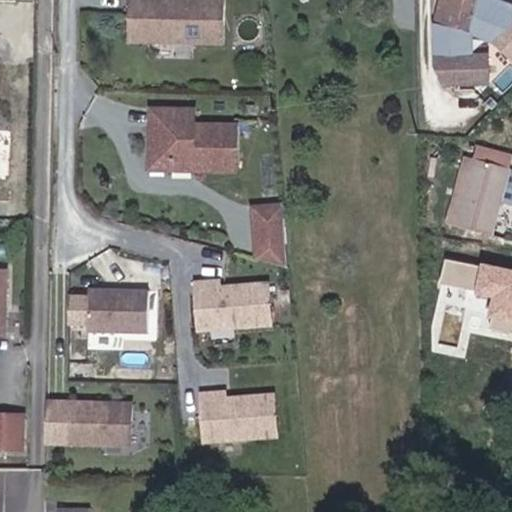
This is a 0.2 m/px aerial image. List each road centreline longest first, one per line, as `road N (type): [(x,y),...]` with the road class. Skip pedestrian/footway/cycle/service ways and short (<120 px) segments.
road 1 (residential): [(69,0),(66,197),(74,218),(91,230),(166,248),(180,260),(190,410)]
road 2 (residential): [(37,463),(43,0)]
road 3 (residential): [(424,0),(430,94),(444,109),(472,110)]
